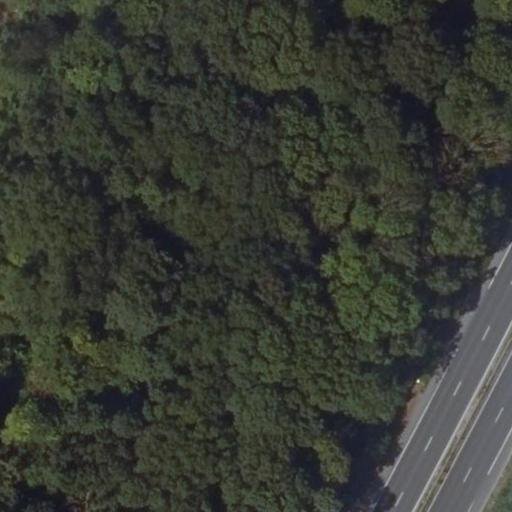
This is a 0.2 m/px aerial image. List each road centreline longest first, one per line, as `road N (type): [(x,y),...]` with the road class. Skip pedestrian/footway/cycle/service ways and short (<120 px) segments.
road 1 (trunk): [(511,300),(401,511)]
road 2 (trunk): [(451,511),(511,399)]
